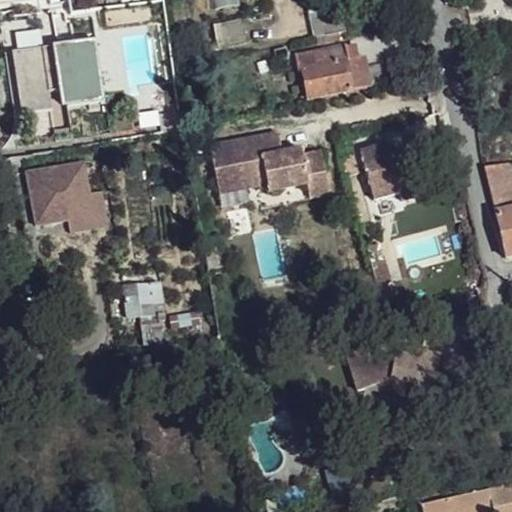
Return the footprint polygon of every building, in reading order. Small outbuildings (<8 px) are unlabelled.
[(47,0),(49,15),(70,11),(68,0),(47,0)] [(210,0),(211,11),(236,9),(235,0),(210,0)] [(306,0),(309,12),(320,10),(321,9),(317,0),(306,0)] [(323,12),(332,10),(326,4),(319,0),(317,0),(321,9),(320,10),(319,13),(323,12)] [(328,38),(353,33),(348,8),(332,10),(323,12),(328,38)] [(315,40),(328,38),(323,12),(319,13),(320,10),(309,12),(315,40)] [(328,38),(326,38),(327,44),(342,41),(340,36),(328,38)] [(44,49),(18,53),(28,115),(53,111),(51,94),(65,92),(68,109),(105,103),(95,41),(59,47),(60,53),(45,56),(44,49)] [(59,47),(44,49),(45,56),(60,53),(59,47)] [(357,47),(342,49),(345,63),(345,64),(352,91),(352,93),(372,88),(366,59),(360,60),(357,47)] [(315,55),(318,68),(345,63),(342,49),(315,55)] [(276,63),(289,61),(286,51),(274,53),(276,63)] [(318,68),(315,55),(295,59),(299,72),(303,71),(318,68)] [(269,73),(267,63),(257,65),(261,76),(269,73)] [(308,102),(352,93),(352,91),(345,64),(345,63),(318,68),(303,71),(308,102)] [(277,135),(208,148),(212,170),(239,164),(245,191),(266,186),(267,194),(306,186),(309,200),(328,196),(319,154),(301,157),(300,151),(281,155),(277,135)] [(337,145),(347,179),(358,175),(350,142),(342,144),(337,145)] [(360,154),(374,203),(399,195),(402,204),(423,198),(408,146),(388,152),(386,147),(360,154)] [(85,163),(25,175),(35,229),(68,223),(95,217),(91,196),(85,163)] [(239,164),(212,170),(218,197),(245,191),(239,164)] [(489,190),(495,215),(511,211),(511,175),(510,165),(484,169),(489,190)] [(95,217),(68,223),(71,235),(109,228),(102,194),(91,196),(95,217)] [(506,260),(511,259),(511,211),(495,215),(506,260)] [(203,247),(211,293),(227,291),(219,244),(203,247)] [(371,265),(377,288),(389,285),(392,284),(385,262),(371,265)] [(330,288),(333,300),(374,290),(371,278),(330,288)] [(377,288),(381,302),(392,299),(389,285),(377,288)] [(165,324),(160,286),(124,290),(127,322),(140,321),(141,327),(165,324)] [(198,312),(169,318),(171,332),(201,326),(198,312)] [(390,342),(346,357),(358,393),(366,390),(388,382),(413,386),(410,399),(430,403),(439,358),(420,354),(418,362),(394,356),(391,348),(390,342)] [(394,356),(418,362),(420,354),(391,348),(394,356)] [(388,382),(366,390),(410,399),(413,386),(388,382)] [(348,468),(319,474),(322,493),(352,488),(348,468)] [(511,511),(511,486),(422,507),(422,511),(511,511)]
